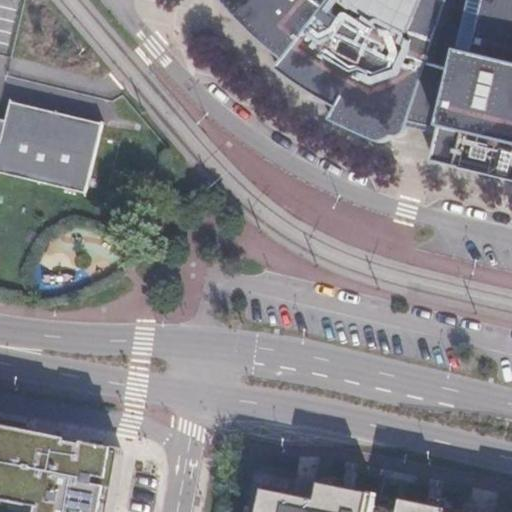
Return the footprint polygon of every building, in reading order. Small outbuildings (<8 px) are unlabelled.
[(511,0),(220,0),(228,9),(253,35),(276,56),(291,68),(284,77),(344,114),(338,126),(389,148),(396,146),(403,140),(408,141),(412,139),(414,137),(417,131),(448,138),(442,166),(511,181),(511,0)] [(0,173),(91,195),(107,125),(16,104),(11,123),(0,120),(0,173)] [(0,503),(45,511),(44,511),(107,511),(111,493),(117,493),(124,454),(87,446),(86,451),(79,449),(73,448),(73,443),(0,426),(0,503)] [(87,446),(73,443),(73,448),(79,449),(86,451),(87,446)] [(460,511),(404,501),(403,504),(379,499),(379,496),(314,483),(314,486),(311,497),(263,488),(257,511),(460,511)] [(114,511),(117,493),(111,493),(107,511),(114,511)]
